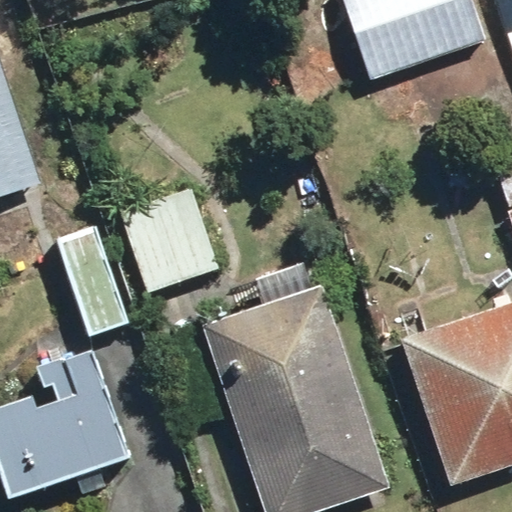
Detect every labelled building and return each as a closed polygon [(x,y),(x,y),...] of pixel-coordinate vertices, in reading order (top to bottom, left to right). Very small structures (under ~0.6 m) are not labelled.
[(468,0),(335,0),(368,85),(485,44),(468,0)] [(0,202),(32,191),(0,103),(0,202)] [(175,205),(116,250),(157,304),(216,259),(175,205)] [(101,235),(45,253),(76,347),(131,328),(101,235)] [(286,305),(190,338),(245,511),(323,511),(376,495),(327,341),(286,305)] [(511,465),(511,306),(403,344),(453,486),(511,465)] [(129,466),(91,359),(42,377),(50,401),(0,418),(0,498),(4,510),(129,466)]
